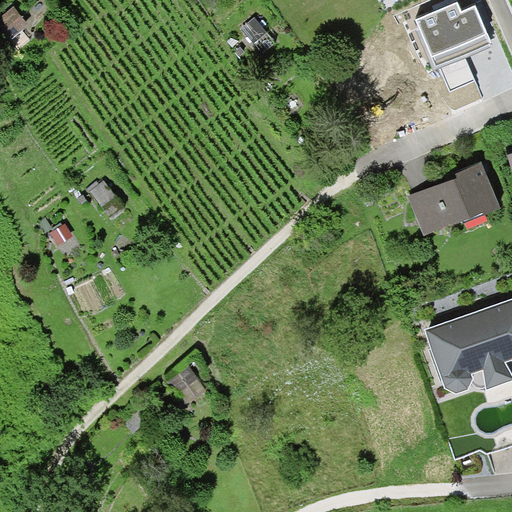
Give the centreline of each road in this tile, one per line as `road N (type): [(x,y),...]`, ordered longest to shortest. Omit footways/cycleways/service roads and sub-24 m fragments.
road 1 (track): [(374,156),(79,424),(55,458),(39,511)]
road 2 (residential): [(374,156),(511,94)]
